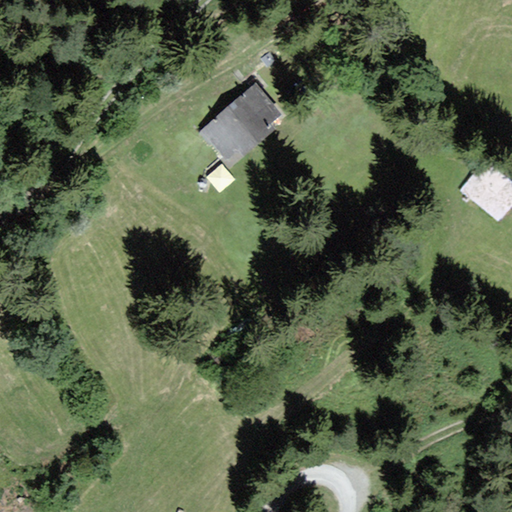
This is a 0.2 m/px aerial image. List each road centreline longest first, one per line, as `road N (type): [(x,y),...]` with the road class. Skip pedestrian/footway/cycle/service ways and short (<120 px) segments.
road 1 (track): [(0,213),(57,168),(205,0)]
road 2 (track): [(349,495),(511,391)]
